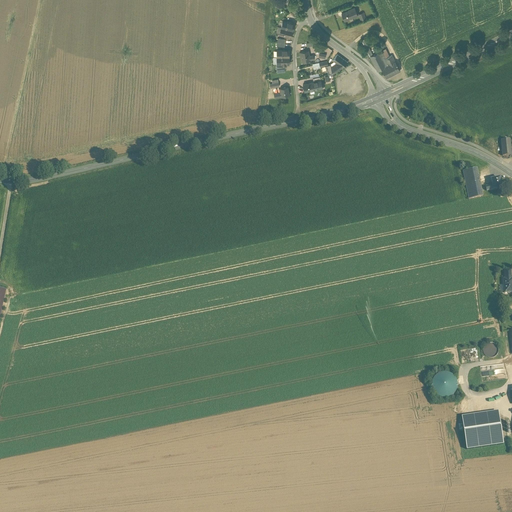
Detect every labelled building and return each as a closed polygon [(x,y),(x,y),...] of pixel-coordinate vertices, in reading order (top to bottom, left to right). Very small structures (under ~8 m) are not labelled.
[(351,10),(342,13),(345,21),(349,19),(349,18),(358,15),(355,7),(350,9),(351,10)] [(295,24),(283,21),(281,27),(293,30),(295,24)] [(293,30),(281,27),(280,34),(291,37),(293,30)] [(377,71),(382,69),(382,68),(389,65),(386,58),(382,50),(373,54),(365,38),(362,40),(377,71)] [(308,50),(300,52),(301,56),(303,62),(310,60),(309,56),(308,50)] [(336,64),(331,68),(333,73),(345,65),(348,62),(337,54),(333,60),(335,61),(337,63),(336,64)] [(390,56),(386,58),(389,65),(382,68),(382,69),(386,77),(400,71),(397,64),(397,63),(396,63),(392,55),(390,56)] [(337,63),(335,61),(331,65),(326,66),(327,75),(333,73),(331,68),(336,64),(337,63)] [(320,67),(319,62),(313,64),(313,66),(308,67),(308,70),(320,68),(320,67)] [(314,82),(303,84),(305,92),(311,91),(314,90),(320,89),(319,85),(322,84),(321,80),(314,82)] [(288,87),(280,88),(281,92),(274,93),(275,98),(290,95),(288,87)] [(510,139),(501,140),(503,156),(511,155),(510,139)] [(477,168),(463,171),(469,199),(483,196),(477,168)] [(500,178),(491,180),(492,185),(486,187),(487,191),(502,188),(500,178)] [(511,278),(511,279),(511,276),(505,276),(505,279),(503,279),(504,293),(511,292),(511,278)] [(497,354),(498,351),(497,348),(496,345),(493,344),(490,343),(487,344),(485,345),(483,348),(483,351),(483,354),(485,356),(487,358),(490,358),(493,358),(496,356),(497,354)] [(480,366),(480,376),(496,375),(495,369),(502,369),(501,365),(480,366)] [(457,390),(458,387),(458,383),(456,379),(454,376),(451,374),(447,373),(443,373),(440,374),(436,376),(434,379),(432,382),(432,386),(433,390),(435,393),(437,396),(441,398),(445,399),(449,398),(452,396),(455,394),(457,390)] [(498,411),(477,413),(479,447),(500,446),(498,411)] [(463,449),(478,449),(477,414),(460,415),(461,432),(462,432),(463,449)]
